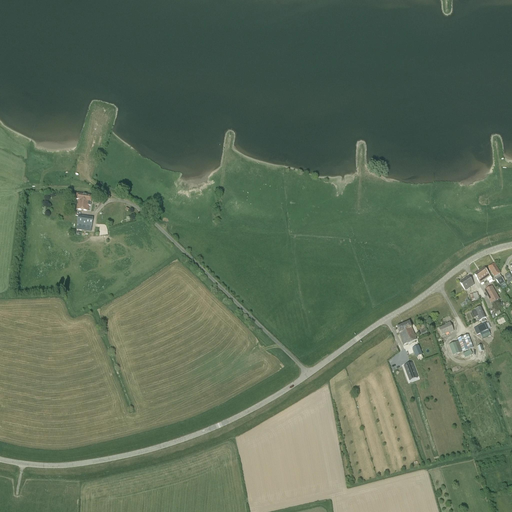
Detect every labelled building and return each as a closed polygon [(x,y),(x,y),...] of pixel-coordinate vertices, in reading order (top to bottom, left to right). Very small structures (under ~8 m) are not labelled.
[(88,211),(89,206),(90,206),(92,196),(77,194),(76,199),(78,199),(77,209),(88,211)] [(76,230),(91,232),(93,218),(78,215),(76,230)] [(494,264),(488,268),(494,278),(494,277),(496,280),(498,284),(499,286),(504,283),(503,281),(499,274),(500,274),(494,264)] [(484,282),(487,280),(488,282),(492,280),(490,276),(484,268),(474,275),(479,283),(483,281),(484,282)] [(474,285),(468,277),(460,283),(465,291),(474,285)] [(491,303),(499,299),(492,286),(484,290),(491,303)] [(471,301),(472,302),(479,300),(477,293),(469,295),(471,301)] [(484,319),(486,318),(481,308),(475,310),(475,311),(471,312),(474,318),(477,317),(479,321),(481,320),(482,323),(486,322),(484,319)] [(409,322),(397,327),(404,345),(416,341),(409,322)] [(453,332),(449,323),(445,325),(446,326),(439,329),(442,336),(449,333),(453,332)] [(486,323),(473,329),(476,336),(480,334),(482,339),(490,336),(488,331),(489,330),(486,323)] [(473,348),(468,335),(463,337),(457,339),(458,342),(456,343),(456,342),(449,345),(453,356),(460,353),(463,352),(462,352),(467,350),(473,348)] [(415,357),(421,354),(418,346),(417,343),(412,345),(413,348),(412,348),(415,357)] [(473,354),(470,350),(463,354),(465,358),(473,354)] [(404,366),(409,377),(416,375),(411,363),(404,366)]
